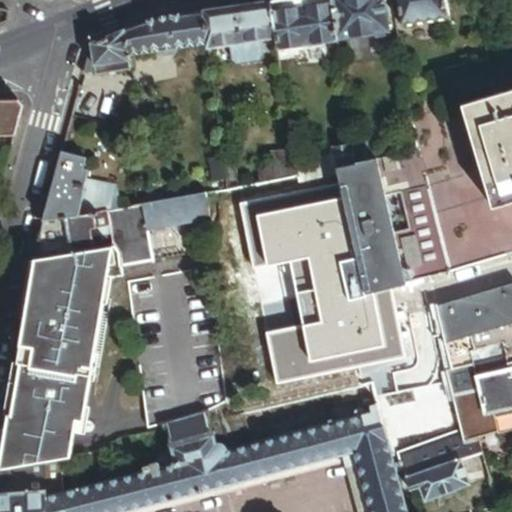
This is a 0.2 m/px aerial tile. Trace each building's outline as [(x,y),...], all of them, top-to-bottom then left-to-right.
[(335,40),(328,0),(285,0),(267,3),(273,39),(274,49),(300,45),(335,40)] [(386,32),(380,0),(328,0),(335,40),(386,32)] [(449,16),(446,0),(398,0),(402,25),(449,16)] [(273,39),(267,3),(198,15),(203,46),(204,50),(243,44),(253,42),(273,39)] [(203,46),(198,15),(166,20),(169,52),(172,52),(203,46)] [(169,52),(166,20),(154,22),(94,46),(90,47),(83,75),(93,77),(94,79),(129,73),(127,59),(159,54),(169,52)] [(274,49),(276,62),(302,58),(300,45),(274,49)] [(511,87),(461,102),(491,205),(511,198),(511,87)] [(446,271),(511,252),(511,198),(491,205),(461,102),(461,99),(410,114),(416,152),(446,271)] [(19,103),(0,103),(0,137),(16,138),(24,109),(19,103)] [(333,169),(354,165),(351,148),(329,151),(333,169)] [(428,276),(446,271),(416,152),(371,161),(380,196),(402,190),(411,226),(389,232),(402,283),(428,276)] [(312,154),(291,157),(292,160),(294,177),(303,175),(315,173),(312,154)] [(42,227),(60,224),(74,221),(84,183),(86,176),(81,174),(84,163),(61,157),(42,227)] [(275,171),(277,181),(294,177),(292,160),(274,163),(274,165),(275,171)] [(370,161),(354,165),(333,169),(365,293),(402,283),(389,232),(380,196),(371,161),(370,161)] [(275,171),(274,165),(257,168),(260,184),(277,181),(275,171)] [(365,293),(333,169),(315,173),(303,175),(338,306),(365,299),(366,299),(366,296),(365,293)] [(74,221),(106,215),(101,188),(84,183),(74,221)] [(106,215),(120,212),(115,190),(101,188),(106,215)] [(380,196),(389,232),(411,226),(402,190),(380,196)] [(209,221),(204,195),(120,212),(106,215),(112,250),(66,258),(35,264),(1,463),(0,471),(17,468),(45,464),(63,461),(71,459),(77,422),(84,423),(109,277),(121,275),(120,268),(153,262),(147,233),(174,228),(209,221)] [(66,258),(60,224),(42,227),(35,264),(66,258)] [(174,228),(147,233),(153,262),(181,257),(174,228)] [(226,406),(208,271),(129,285),(149,429),(161,425),(164,424),(206,412),(210,411),(226,406)] [(396,304),(433,295),(429,280),(366,296),(366,299),(365,299),(368,311),(396,304)] [(511,283),(436,305),(436,306),(451,368),(473,363),(504,356),(511,353),(511,283)] [(436,305),(433,295),(396,304),(416,381),(373,392),(374,396),(379,412),(380,415),(381,415),(383,422),(453,403),(444,370),(451,368),(436,306),(436,305)] [(511,366),(511,353),(504,356),(473,363),(476,375),(507,368),(511,366)] [(473,363),(451,368),(444,370),(453,403),(461,437),(462,442),(477,437),(496,432),(498,431),(495,416),(511,412),(511,405),(483,412),(476,375),(473,363)] [(483,412),(511,405),(511,366),(507,368),(476,375),(483,412)] [(357,417),(379,412),(374,396),(357,400),(360,410),(357,410),(355,413),(356,417),(357,417)] [(206,412),(164,424),(161,425),(162,429),(165,428),(170,445),(167,445),(168,448),(171,447),(214,436),(214,435),(216,434),(215,431),(212,431),(208,416),(211,415),(210,411),(206,412)] [(124,511),(298,467),(353,453),(368,511),(408,511),(397,472),(395,463),(383,422),(381,415),(380,415),(379,412),(357,417),(356,417),(229,450),(190,460),(187,453),(178,455),(172,452),(171,451),(164,453),(159,460),(161,467),(65,491),(46,496),(45,511),(124,511)] [(497,434),(511,429),(511,412),(495,416),(498,431),(496,432),(497,434)] [(171,447),(171,451),(172,452),(178,455),(187,453),(190,460),(229,450),(226,447),(223,445),(221,444),(216,444),(214,436),(171,447)] [(462,442),(461,437),(404,457),(405,460),(395,463),(397,472),(407,469),(410,478),(453,462),(458,460),(481,452),(477,437),(462,442)] [(458,460),(453,462),(461,487),(467,485),(458,460)] [(45,496),(46,496),(65,491),(63,461),(45,464),(45,474),(45,481),(45,486),(45,491),(45,496)] [(461,487),(453,462),(410,478),(406,479),(409,490),(420,486),(425,500),(461,487)] [(0,495),(20,493),(17,468),(0,471),(0,472),(0,495)] [(0,511),(45,511),(46,496),(45,496),(45,491),(37,492),(20,493),(0,495),(0,511)]
